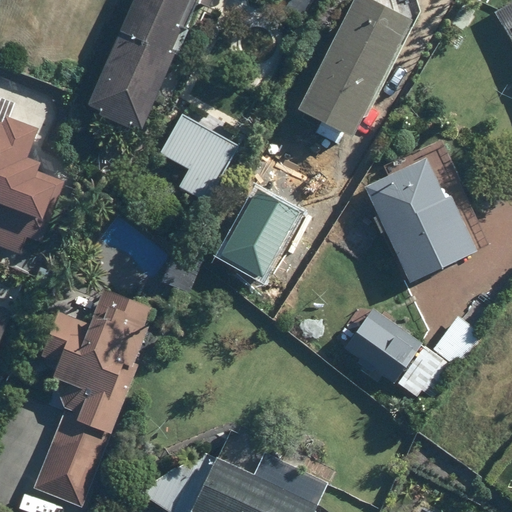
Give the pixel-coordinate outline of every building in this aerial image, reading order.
[(200,0),(138,0),(96,101),(148,123),(200,0)] [(354,0),(304,105),(361,132),(418,14),(388,0),(354,0)] [(511,31),(511,3),(499,11),(511,31)] [(245,142),(187,110),(165,150),(193,165),(183,184),(213,200),(245,142)] [(0,241),(25,251),(32,233),(47,238),(69,178),(43,169),(48,157),(36,153),(47,123),(14,111),(11,120),(0,115),(0,241)] [(433,152),(370,183),(415,278),(484,245),(457,189),(452,191),(433,152)] [(173,247),(158,276),(195,295),(210,267),(173,247)] [(37,485),(88,505),(165,307),(106,284),(92,320),(64,309),(47,354),(67,362),(59,384),(68,405),(37,485)] [(0,354),(16,310),(0,304),(0,354)] [(437,345),(378,305),(350,347),(432,403),(483,329),(459,313),(437,345)] [(221,455),(197,506),(209,511),(318,511),(323,502),(221,455)]
